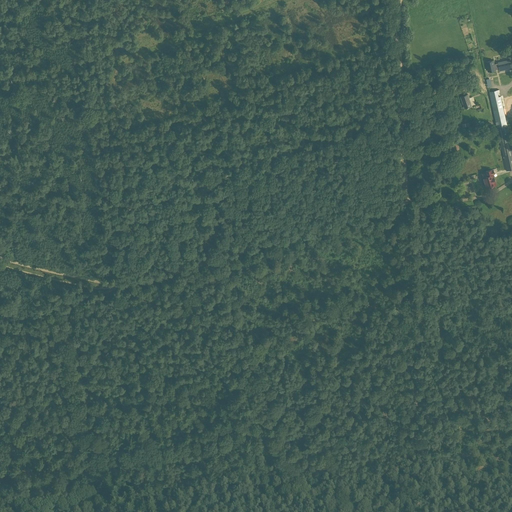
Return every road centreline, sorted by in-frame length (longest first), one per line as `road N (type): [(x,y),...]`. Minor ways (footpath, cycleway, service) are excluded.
road 1 (track): [(0,475),(415,395),(463,395),(511,378)]
road 2 (track): [(402,205),(112,287)]
road 3 (track): [(112,286),(82,8)]
road 4 (track): [(227,253),(274,511)]
road 5 (track): [(52,308),(85,511)]
road 6 (track): [(400,34),(402,205)]
